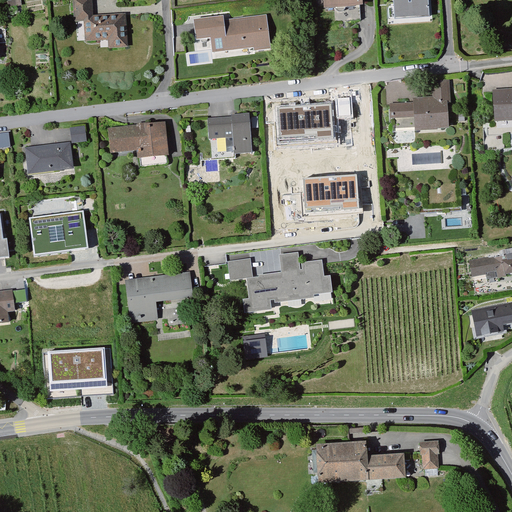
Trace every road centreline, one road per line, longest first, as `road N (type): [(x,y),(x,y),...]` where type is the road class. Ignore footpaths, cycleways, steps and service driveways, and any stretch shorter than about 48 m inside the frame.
road 1 (residential): [(0,123),(449,66)]
road 2 (tertiary): [(476,426),(440,416),(374,415),(55,423)]
